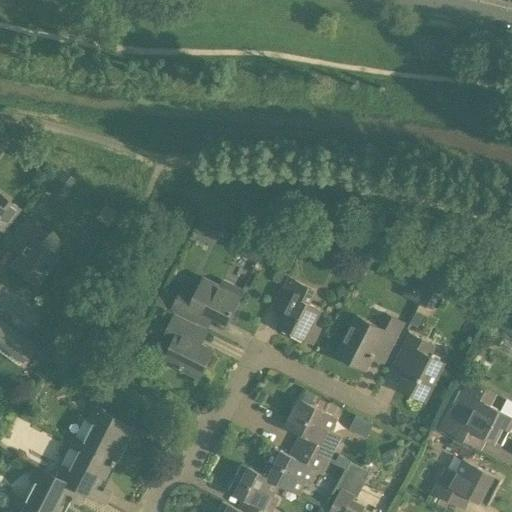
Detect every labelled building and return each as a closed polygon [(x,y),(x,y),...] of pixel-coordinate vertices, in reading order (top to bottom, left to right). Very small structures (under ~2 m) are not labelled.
[(59,200),(75,179),(60,168),(44,188),(59,200)] [(0,230),(2,232),(18,209),(0,195),(0,230)] [(189,237),(212,248),(222,227),(199,216),(189,237)] [(45,234),(26,219),(10,240),(22,249),(10,266),(35,285),(57,256),(39,242),(45,234)] [(172,309),(197,321),(202,312),(226,324),(242,291),(221,280),(219,283),(204,275),(202,278),(194,295),(182,289),(172,309)] [(323,310),(321,309),(309,303),(315,290),(289,277),(274,305),(285,311),(278,325),(280,326),(280,330),(283,333),(287,333),(291,331),(312,342),(320,326),(315,324),(323,310)] [(420,300),(435,307),(440,296),(440,295),(427,288),(427,289),(426,289),(420,300)] [(365,370),(372,357),(380,341),(391,347),(403,322),(386,313),(379,326),(357,315),(336,355),(365,370)] [(173,341),(164,359),(200,377),(213,351),(193,341),(199,329),(174,316),(163,337),(173,341)] [(0,343),(23,360),(34,345),(0,321),(0,343)] [(430,356),(435,347),(410,334),(401,352),(412,358),(407,368),(399,386),(426,400),(445,363),(430,356)] [(48,363),(58,353),(46,342),(36,353),(48,363)] [(469,382),(450,418),(447,416),(440,428),(472,445),(478,434),(502,446),(511,426),(511,417),(481,402),(487,391),(469,382)] [(300,398),(286,426),(309,438),(304,448),(328,460),(333,452),(334,449),(340,437),(335,434),(330,431),(337,418),(300,398)] [(81,442),(79,446),(111,462),(123,439),(126,440),(132,428),(93,408),(87,420),(91,422),(81,442)] [(352,427),(369,432),(372,421),(356,416),(352,427)] [(68,435),(66,439),(74,443),(76,440),(68,435)] [(64,443),(72,447),(74,443),(66,439),(64,443)] [(458,453),(468,459),(469,457),(472,451),(452,441),(448,447),(459,452),(458,453)] [(57,476),(56,478),(75,488),(83,492),(82,493),(96,500),(102,488),(99,486),(111,462),(79,446),(77,450),(67,470),(62,467),(57,476)] [(274,447),(261,473),(279,483),(298,493),(305,480),(311,483),(317,470),(322,472),(328,460),(304,448),(298,460),(274,447)] [(344,458),(335,481),(361,491),(370,468),(344,458)] [(451,471),(444,483),(440,480),(434,492),(456,504),(462,494),(486,507),(500,480),(463,460),(456,473),(451,471)] [(242,463),(228,490),(253,502),(247,511),(275,511),(272,510),(278,498),(273,495),(279,483),(261,473),(242,463)] [(23,502),(21,505),(34,511),(58,511),(65,498),(69,501),(75,488),(56,478),(57,476),(34,464),(27,478),(29,479),(33,482),(23,502)] [(363,506),(351,500),(353,495),(341,489),(329,511),(361,511),(363,506)] [(6,503),(14,507),(17,503),(8,498),(6,503)] [(244,511),(223,501),(217,511),(244,511)]
